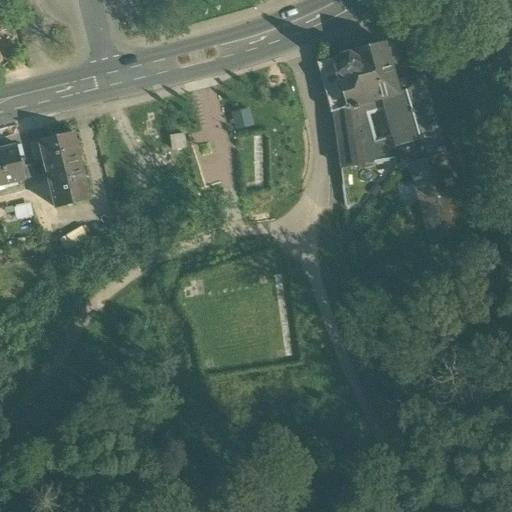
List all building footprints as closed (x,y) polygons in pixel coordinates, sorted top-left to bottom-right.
[(511,63),(511,43),(508,38),(499,44),(511,64),(511,63)] [(499,44),(489,50),(502,70),(511,64),(499,44)] [(385,45),(331,60),(341,99),(383,88),(396,84),(385,45)] [(502,70),(489,50),(480,56),(493,75),(502,70)] [(493,75),(480,56),(471,62),(483,81),(484,81),(493,75)] [(383,88),(341,99),(331,60),(316,63),(335,130),(339,169),(395,164),(403,163),(403,145),(399,145),(383,88)] [(474,87),(483,81),(471,62),(461,68),(474,87)] [(474,87),(461,68),(452,74),(465,93),(474,87)] [(452,74),(443,80),(456,99),(465,93),(452,74)] [(422,76),(405,82),(420,139),(438,134),(422,76)] [(396,84),(383,88),(399,145),(403,145),(420,139),(405,82),(396,84)] [(73,133),(39,141),(45,166),(47,176),(82,168),(73,133)] [(403,145),(403,163),(395,164),(395,168),(408,165),(430,243),(466,231),(438,134),(420,139),(403,145)] [(171,151),(185,149),(183,135),(169,137),(171,151)] [(39,141),(28,144),(34,169),(45,166),(39,141)] [(28,144),(17,147),(23,172),(34,169),(28,144)] [(17,147),(0,150),(0,187),(25,182),(23,172),(17,147)] [(82,168),(47,176),(55,210),(90,201),(82,168)] [(61,240),(70,256),(92,243),(83,228),(61,240)]
